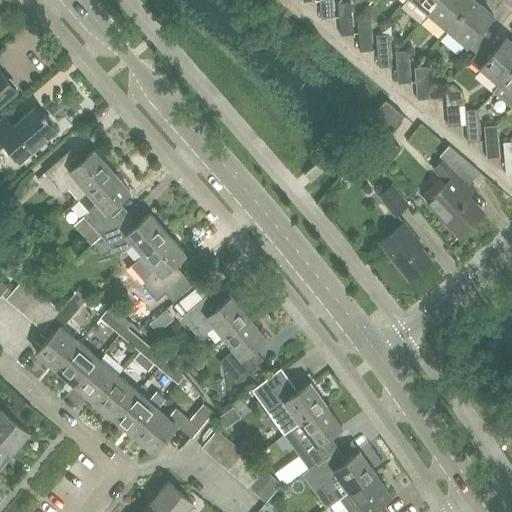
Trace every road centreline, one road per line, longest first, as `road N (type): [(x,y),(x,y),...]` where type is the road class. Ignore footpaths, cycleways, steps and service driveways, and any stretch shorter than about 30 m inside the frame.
road 1 (tertiary): [(377,356),(78,0)]
road 2 (residential): [(88,511),(116,478),(116,466),(0,367)]
road 3 (tertiary): [(479,502),(377,356)]
road 4 (residential): [(377,356),(511,245)]
